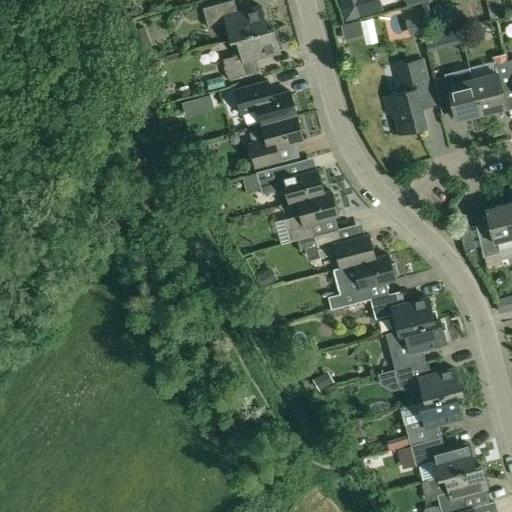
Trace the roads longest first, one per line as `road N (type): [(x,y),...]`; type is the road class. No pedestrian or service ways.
road 1 (residential): [(397,210),(455,268),(476,304),(511,435)]
road 2 (residential): [(304,0),(346,145),(397,210)]
road 3 (residential): [(397,210),(438,170),(511,149)]
